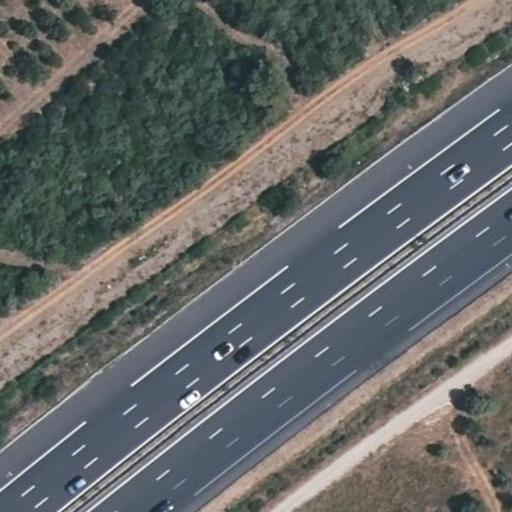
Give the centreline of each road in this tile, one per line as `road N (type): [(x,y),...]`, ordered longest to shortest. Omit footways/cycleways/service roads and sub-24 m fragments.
road 1 (motorway): [(511,126),(15,511)]
road 2 (track): [(477,0),(347,78),(0,336)]
road 3 (motorway): [(132,511),(511,217)]
road 4 (track): [(511,353),(390,430),(293,511)]
